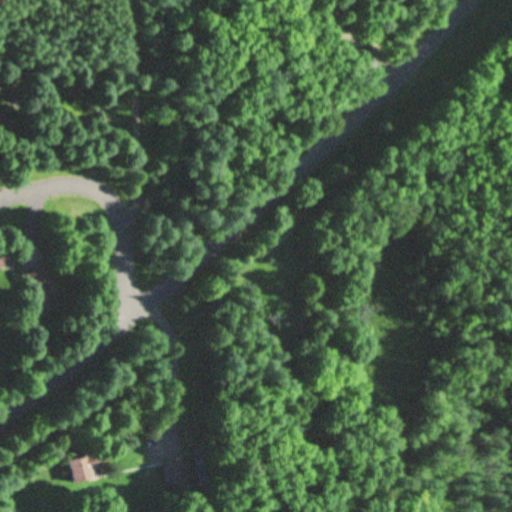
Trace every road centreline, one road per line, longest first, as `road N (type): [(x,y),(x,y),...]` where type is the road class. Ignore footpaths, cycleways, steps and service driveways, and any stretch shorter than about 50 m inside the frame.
road 1 (residential): [(468,0),(311,174),(0,434)]
road 2 (residential): [(131,324),(131,246),(118,200),(92,183),(0,197)]
